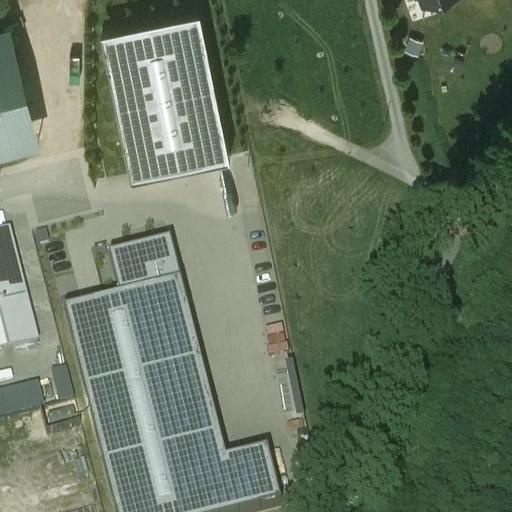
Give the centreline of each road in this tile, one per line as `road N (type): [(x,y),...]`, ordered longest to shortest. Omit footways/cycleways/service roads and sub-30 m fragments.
road 1 (unclassified): [(349,511),(409,336),(465,218)]
road 2 (unclassified): [(465,218),(401,171),(368,0)]
road 3 (unknown): [(32,182),(70,0)]
